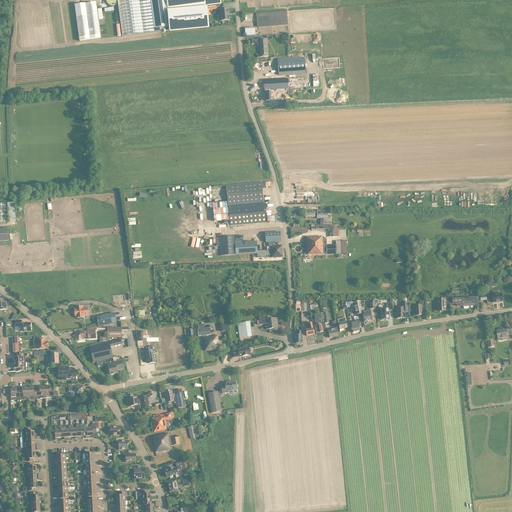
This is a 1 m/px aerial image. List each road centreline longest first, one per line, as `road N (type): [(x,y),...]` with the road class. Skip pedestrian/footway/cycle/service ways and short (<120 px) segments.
road 1 (residential): [(290,350),(281,201),(240,76),(236,0)]
road 2 (track): [(280,199),(299,183),(429,188),(511,178)]
road 3 (unclassified): [(290,350),(511,307)]
road 4 (track): [(474,511),(452,329),(442,319)]
road 5 (unclassified): [(101,388),(290,350)]
road 6 (residential): [(101,388),(0,287)]
